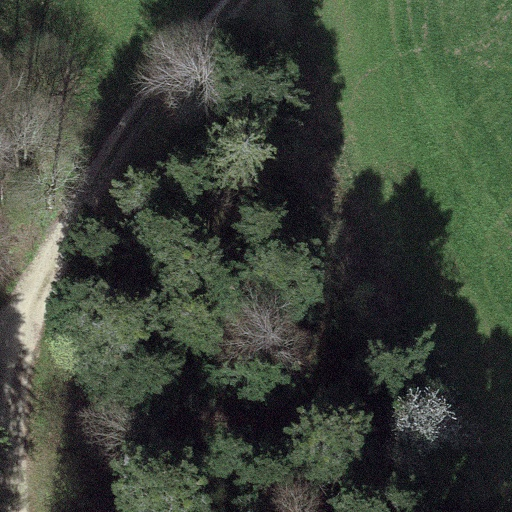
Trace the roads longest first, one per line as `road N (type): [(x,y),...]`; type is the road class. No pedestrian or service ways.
road 1 (track): [(231,0),(109,152),(35,286),(13,377)]
road 2 (track): [(8,511),(13,377)]
